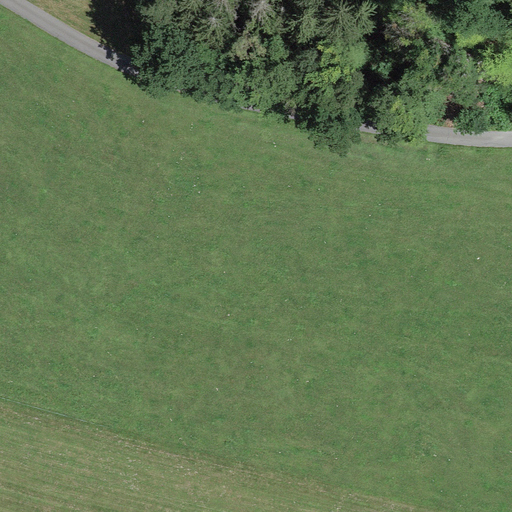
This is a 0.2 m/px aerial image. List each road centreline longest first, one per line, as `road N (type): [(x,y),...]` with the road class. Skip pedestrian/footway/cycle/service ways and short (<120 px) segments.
road 1 (residential): [(5,0),(135,69),(258,107),(511,135)]
road 2 (track): [(350,0),(511,80)]
